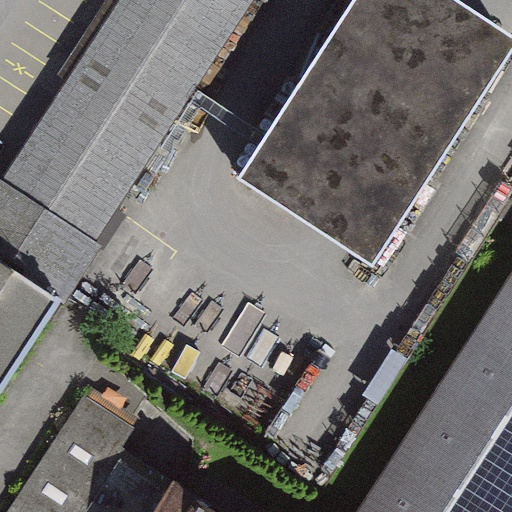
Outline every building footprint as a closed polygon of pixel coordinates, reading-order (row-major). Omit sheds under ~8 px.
[(263,0),(118,0),(10,173),(114,237),(263,0)] [(511,74),(511,18),(483,0),(365,0),(254,174),(391,262),(511,74)] [(511,511),(511,298),(366,511),(511,511)] [(85,396),(8,511),(85,511),(136,429),(85,396)] [(233,511),(181,480),(161,511),(233,511)]
